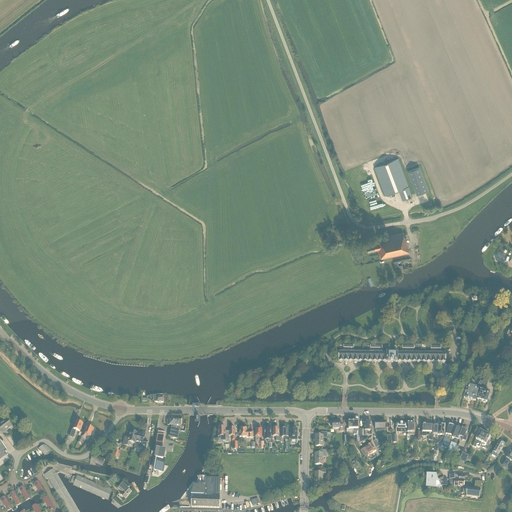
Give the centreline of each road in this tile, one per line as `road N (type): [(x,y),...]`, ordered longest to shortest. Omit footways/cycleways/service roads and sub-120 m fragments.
road 1 (unclassified): [(268,0),(357,224),(439,215),(511,173)]
road 2 (unclassified): [(511,429),(455,412),(305,416)]
road 3 (unclassified): [(120,409),(85,456),(42,441),(19,454),(13,472)]
road 4 (secondary): [(120,409),(58,384),(0,330)]
